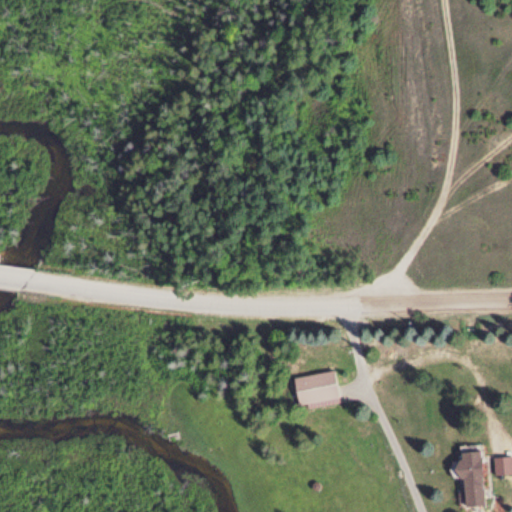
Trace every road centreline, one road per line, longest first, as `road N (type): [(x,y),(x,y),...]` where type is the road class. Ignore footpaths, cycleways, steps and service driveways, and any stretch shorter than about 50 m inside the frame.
road 1 (residential): [(357,302),(203,300),(27,278)]
road 2 (track): [(439,0),(454,78),(449,153),(427,220),(373,300)]
road 3 (residential): [(511,297),(357,302)]
